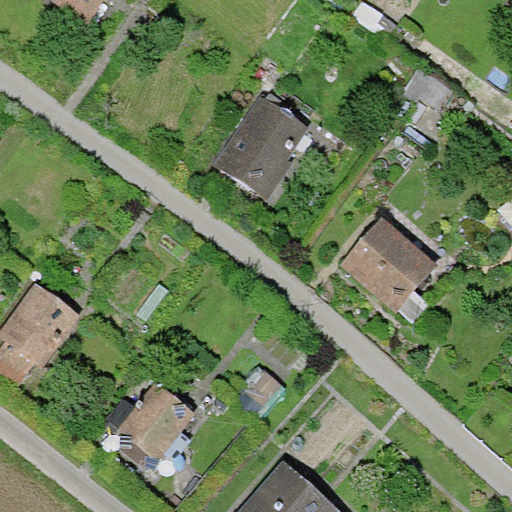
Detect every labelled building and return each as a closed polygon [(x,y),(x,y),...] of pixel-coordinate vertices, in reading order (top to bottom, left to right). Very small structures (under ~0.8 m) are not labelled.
[(104,0),(31,0),(85,32),(104,0)] [(261,201),(305,134),(257,103),(213,169),(261,201)] [(436,280),(381,228),(340,272),(395,323),(436,280)] [(74,323),(35,294),(0,342),(0,380),(21,396),(74,323)] [(145,476),(186,423),(145,391),(104,445),(145,476)] [(318,511),(279,476),(246,511),(318,511)]
